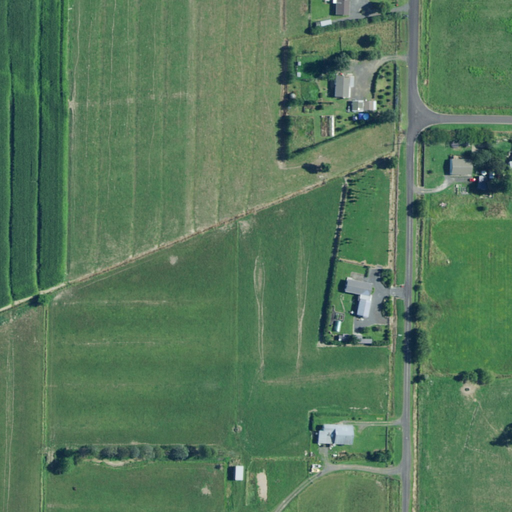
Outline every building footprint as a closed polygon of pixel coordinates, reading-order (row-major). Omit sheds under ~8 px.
[(349,0),(331,0),(332,3),(335,3),(334,14),(349,15),(349,0)] [(331,26),(330,20),(314,22),(315,29),(331,26)] [(349,76),(335,75),(333,96),(347,97),(349,76)] [(362,110),(361,101),(351,102),(351,111),(362,111),(362,110)] [(361,101),(362,110),(376,110),(375,101),(361,101)] [(470,175),(471,159),(451,159),(450,174),(470,175)] [(371,284),(346,279),(344,292),(359,294),(355,315),(366,317),(370,296),(369,296),(371,284)] [(351,426),(322,425),(322,431),(318,431),(317,443),(350,445),(351,426)]
